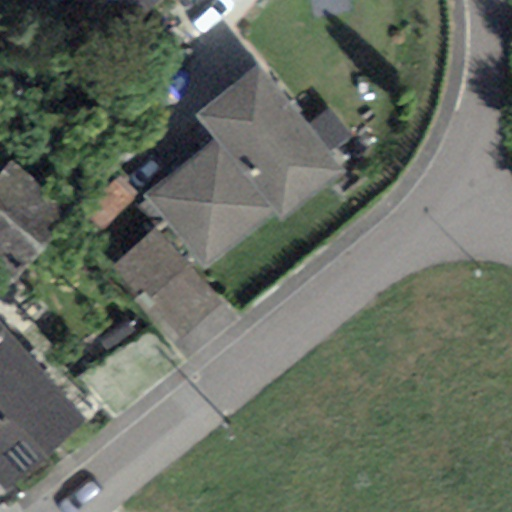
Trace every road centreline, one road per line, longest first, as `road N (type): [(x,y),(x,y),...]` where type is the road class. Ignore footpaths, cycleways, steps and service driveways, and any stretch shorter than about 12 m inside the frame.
road 1 (residential): [(67,511),(454,203)]
road 2 (residential): [(487,0),(487,78),(454,203)]
